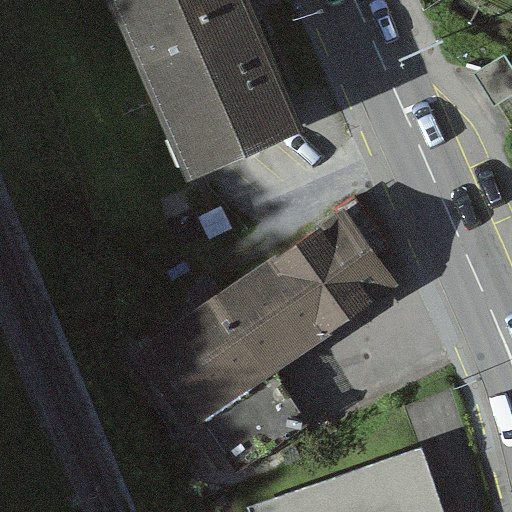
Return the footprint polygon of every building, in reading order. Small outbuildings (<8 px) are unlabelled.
[(112,0),(180,163),(298,114),(250,0),(112,0)] [(511,68),(505,56),(475,74),(495,107),(511,96),(511,68)] [(346,210),(148,345),(203,425),(277,376),(401,290),(346,210)] [(311,427),(277,376),(203,425),(237,476),(311,427)] [(440,511),(419,450),(247,510),(247,511),(440,511)]
